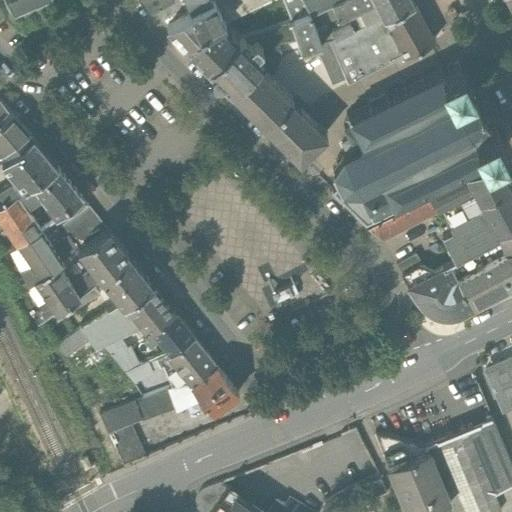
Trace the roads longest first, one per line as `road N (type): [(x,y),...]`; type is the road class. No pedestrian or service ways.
road 1 (residential): [(9,78),(262,383),(277,391),(399,329)]
road 2 (residential): [(399,329),(366,256),(121,0)]
road 3 (tertiary): [(424,363),(156,482)]
